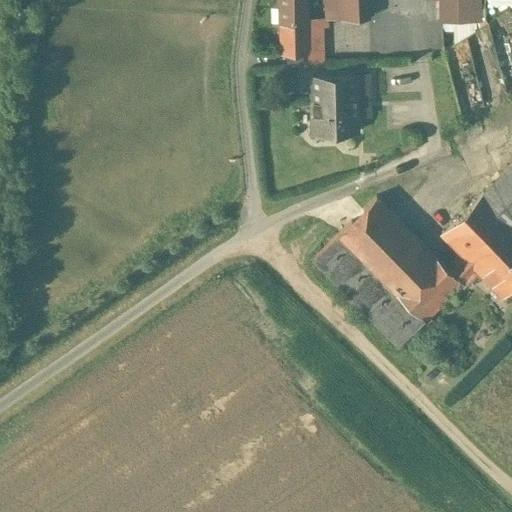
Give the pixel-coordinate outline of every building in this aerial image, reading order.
[(278,0),(280,25),(306,24),(305,0),(278,0)] [(368,0),(327,0),(328,17),(369,16),(368,0)] [(475,0),(441,0),(442,20),(476,20),(475,0)] [(306,24),(280,25),(281,53),(307,52),(306,24)] [(355,74),(312,74),(313,133),(356,132),(355,74)] [(511,163),(483,192),(511,221),(511,163)] [(511,221),(483,192),(441,232),(463,255),(476,268),(503,296),(511,287),(511,221)] [(376,196),(338,232),(422,319),(476,268),(463,255),(448,270),(376,196)] [(422,319),(338,232),(313,257),(398,343),(422,319)]
